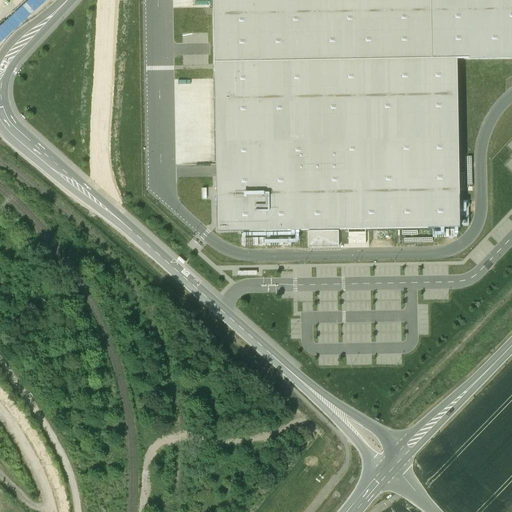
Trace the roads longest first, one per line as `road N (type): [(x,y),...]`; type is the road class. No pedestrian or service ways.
road 1 (unclassified): [(391,467),(369,438),(17,136),(0,102)]
road 2 (secondary): [(391,467),(511,343)]
